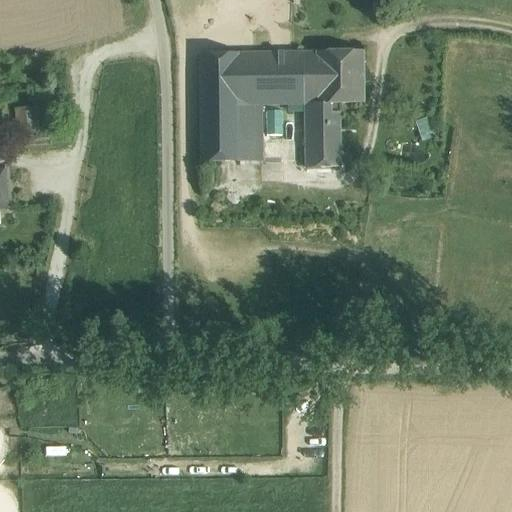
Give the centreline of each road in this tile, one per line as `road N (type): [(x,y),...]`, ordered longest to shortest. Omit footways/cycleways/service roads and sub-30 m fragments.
road 1 (track): [(40,368),(84,132),(84,81),(94,57),(109,47),(172,46)]
road 2 (track): [(170,374),(169,0)]
road 3 (track): [(170,374),(463,389),(511,357)]
road 4 (unknown): [(204,0),(410,5),(511,57)]
road 5 (track): [(0,366),(170,374)]
